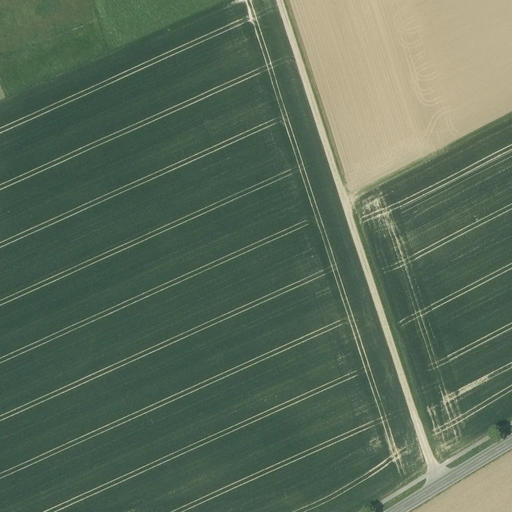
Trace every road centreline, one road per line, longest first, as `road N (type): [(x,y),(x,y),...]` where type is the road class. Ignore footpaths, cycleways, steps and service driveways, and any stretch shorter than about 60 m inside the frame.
road 1 (track): [(442,483),(278,0)]
road 2 (track): [(343,200),(511,113)]
road 3 (tertiary): [(511,441),(396,511)]
